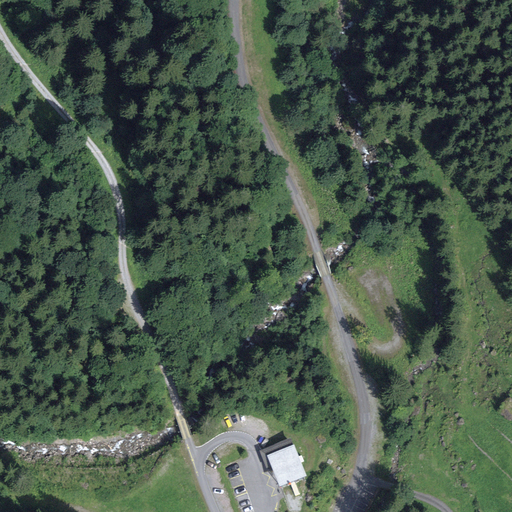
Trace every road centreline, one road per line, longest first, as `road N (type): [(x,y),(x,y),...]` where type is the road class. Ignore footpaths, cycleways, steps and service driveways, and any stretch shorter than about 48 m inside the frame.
road 1 (track): [(0,30),(109,169),(124,267)]
road 2 (tertiary): [(347,511),(359,473),(363,400),(317,249)]
road 3 (tertiary): [(235,0),(239,77),(317,249)]
road 4 (unclassified): [(193,454),(124,267)]
road 5 (unclassified): [(268,511),(262,473),(244,439),(219,437),(193,454)]
